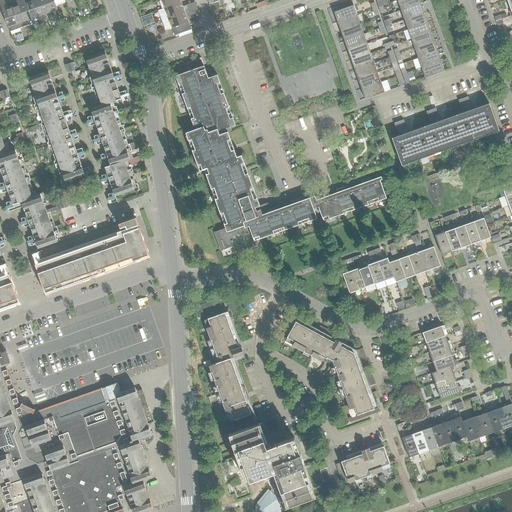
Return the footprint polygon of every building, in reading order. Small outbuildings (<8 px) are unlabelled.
[(19,28),(18,24),(11,6),(6,8),(3,0),(0,0),(0,5),(8,27),(10,32),(19,28)] [(29,25),(27,20),(20,0),(15,0),(17,4),(11,6),(18,24),(19,28),(29,25)] [(20,0),(27,20),(37,17),(31,0),(28,0),(26,1),(25,0),(20,0)] [(31,0),(37,17),(47,13),(41,0),(31,0)] [(53,1),(52,0),(41,0),(47,13),(57,10),(53,0),(53,1)] [(161,0),(165,9),(181,3),(179,0),(161,0)] [(419,3),(418,0),(397,0),(400,10),(419,3)] [(182,8),(181,3),(165,9),(168,18),(184,12),(183,11),(189,9),(191,13),(197,11),(194,3),(182,8)] [(400,10),(404,20),(423,13),(419,3),(400,10)] [(352,5),(333,12),(337,22),(356,15),(352,5)] [(198,14),(197,11),(191,13),(189,9),(183,11),(184,12),(168,18),(172,29),(175,28),(177,36),(191,31),(186,18),(198,14)] [(426,23),(423,13),(404,20),(407,29),(426,23)] [(340,32),(359,25),(356,15),(337,22),(340,32)] [(426,23),(407,29),(410,39),(430,32),(426,23)] [(343,41),(363,34),(359,25),(340,32),(343,41)] [(410,39),(414,49),(433,42),(430,32),(410,39)] [(363,34),(343,41),(347,51),(366,44),(363,34)] [(437,52),(433,42),(414,49),(417,58),(437,52)] [(347,51),(350,61),(370,54),(366,44),(347,51)] [(88,67),(107,61),(104,51),(85,58),(88,67)] [(440,61),(437,52),(417,58),(421,68),(440,61)] [(373,63),(370,54),(350,61),(354,70),(373,63)] [(111,70),(107,61),(88,67),(92,77),(111,70)] [(440,61),(421,68),(424,78),(444,71),(440,61)] [(377,73),(373,63),(354,70),(357,80),(377,73)] [(207,77),(206,73),(195,77),(192,69),(175,76),(193,126),(201,123),(202,126),(185,133),(199,171),(204,170),(225,228),(214,232),(221,251),(232,247),(235,254),(248,249),(246,246),(251,244),(250,242),(317,218),(313,208),(318,206),(323,220),(386,197),(380,179),(372,182),(370,177),(361,180),(363,185),(347,191),(345,186),(336,189),(338,194),(322,200),(320,195),(315,197),(314,195),(301,199),(300,197),(292,200),(293,205),(277,211),(275,206),(268,209),(266,202),(260,205),(241,154),(236,156),(227,131),(230,130),(229,127),(235,124),(216,74),(207,77)] [(102,105),(109,102),(110,103),(121,99),(122,101),(127,99),(127,97),(129,97),(127,90),(119,93),(115,82),(121,80),(120,78),(122,78),(120,71),(115,73),(116,74),(113,75),(111,70),(92,77),(94,84),(90,85),(92,92),(96,90),(101,105),(102,105)] [(48,71),(28,78),(32,88),(51,81),(48,71)] [(380,83),(377,73),(357,80),(361,90),(380,83)] [(51,81),(32,88),(35,97),(54,90),(51,81)] [(384,92),(380,83),(361,90),(364,99),(384,92)] [(56,95),(54,90),(35,97),(38,104),(33,105),(36,112),(40,110),(44,122),(40,124),(42,130),(46,129),(51,141),(47,143),(49,149),(53,148),(57,160),(53,162),(56,168),(60,167),(64,179),(60,180),(62,187),(67,185),(65,182),(84,175),(85,178),(91,176),(90,174),(92,173),(90,167),(82,169),(78,159),(84,157),(84,155),(86,154),(83,148),(75,151),(72,140),(78,138),(77,136),(79,135),(77,129),(69,132),(65,122),(71,120),(70,117),(72,117),(70,110),(62,113),(58,103),(64,101),(64,99),(66,98),(63,92),(59,93),(59,94),(56,95)] [(461,112),(456,114),(466,142),(498,130),(488,103),(471,109),(467,96),(457,100),(461,112)] [(111,108),(110,103),(109,102),(102,105),(101,105),(90,109),(92,116),(87,118),(88,120),(85,120),(88,127),(95,124),(99,134),(93,136),(94,138),(92,139),(94,146),(102,143),(106,153),(100,155),(101,157),(99,158),(101,164),(105,163),(105,162),(108,161),(110,165),(104,167),(107,174),(101,176),(102,178),(100,179),(102,185),(110,182),(113,193),(108,195),(108,197),(106,198),(109,204),(117,201),(115,196),(134,189),(134,192),(139,190),(136,184),(133,185),(128,173),(132,171),(130,165),(126,166),(124,161),(130,159),(127,152),(135,149),(133,143),(125,146),(120,133),(124,132),(122,125),(118,127),(114,114),(118,113),(116,106),(111,108)] [(429,124),(423,126),(433,153),(466,142),(456,114),(439,120),(435,108),(425,112),(429,124)] [(368,113),(372,127),(379,124),(374,111),(368,113)] [(423,126),(407,131),(403,119),(393,123),(398,135),(391,138),(401,165),(433,153),(423,126)] [(503,144),(487,148),(489,154),(505,149),(503,144)] [(0,155),(0,172),(1,172),(5,182),(0,183),(0,193),(8,191),(11,201),(6,203),(6,205),(4,206),(6,212),(23,207),(33,203),(32,200),(37,198),(36,195),(34,192),(30,193),(26,181),(30,180),(28,173),(24,175),(19,162),(23,161),(21,154),(17,156),(15,150),(6,153),(0,155)] [(504,196),(511,193),(511,182),(500,186),(504,196)] [(33,203),(23,207),(24,210),(22,211),(24,218),(19,220),(19,222),(17,222),(20,229),(27,226),(31,236),(25,238),(26,240),(24,241),(26,248),(36,244),(38,248),(57,242),(54,234),(63,231),(60,225),(52,228),(47,213),(67,206),(63,196),(52,200),(54,207),(46,210),(40,194),(36,195),(37,198),(32,200),(33,203)] [(490,214),(484,216),(486,223),(492,221),(490,214)] [(148,256),(149,256),(135,217),(31,254),(45,293),(75,282),(75,280),(88,276),(89,277),(105,271),(104,270),(118,265),(118,267),(134,261),(134,260),(147,255),(148,256)] [(490,237),(482,217),(472,221),(480,243),(484,241),(484,239),(490,237)] [(472,221),(463,224),(470,244),(476,242),(476,244),(480,243),(472,221)] [(463,224),(453,228),(461,250),(465,248),(464,246),(470,244),(463,224)] [(457,251),(461,250),(453,228),(444,231),(451,251),(457,249),(457,251)] [(451,251),(444,231),(434,235),(441,255),(442,256),(446,255),(445,253),(451,251)] [(498,234),(491,237),(493,242),(500,240),(498,234)] [(427,246),(427,248),(422,249),(426,260),(420,262),(424,272),(440,266),(433,246),(432,246),(432,244),(427,246)] [(406,253),(414,275),(424,272),(420,262),(426,260),(422,249),(411,254),(410,252),(406,253)] [(403,256),(398,258),(405,279),(414,275),(406,253),(402,255),(403,256)] [(381,259),(376,261),(383,281),(393,277),(387,260),(388,260),(387,257),(385,257),(385,255),(381,257),(381,259)] [(387,260),(393,277),(395,282),(405,279),(398,258),(392,260),(391,258),(388,260),(387,260)] [(370,261),(366,262),(374,284),(383,281),(376,261),(370,263),(370,261)] [(361,277),(355,280),(359,289),(374,284),(366,262),(362,263),(363,266),(357,267),(361,277)] [(0,307),(2,306),(3,308),(19,302),(5,264),(0,265),(0,307)] [(349,293),(359,289),(355,280),(361,277),(357,267),(346,271),(345,269),(342,271),(342,272),(342,273),(349,293)] [(231,296),(225,298),(229,310),(235,308),(231,296)] [(198,306),(200,312),(220,305),(218,299),(198,306)] [(219,309),(202,316),(202,318),(203,320),(207,319),(210,326),(206,328),(216,355),(216,356),(218,362),(210,365),(209,360),(207,361),(203,363),(204,367),(209,365),(226,414),(230,412),(233,420),(225,423),(229,434),(230,434),(255,425),(245,399),(244,395),(231,358),(234,357),(240,355),(243,353),(241,347),(237,348),(224,312),(221,313),(219,309)] [(319,355),(326,359),(330,361),(332,360),(350,409),(354,407),(357,415),(348,418),(349,422),(379,412),(377,408),(374,409),(353,353),(340,345),(341,342),(336,339),(335,343),(292,319),(279,341),(283,343),(287,338),(294,341),(292,345),(317,359),(319,355)] [(422,332),(422,333),(425,342),(446,335),(444,330),(446,329),(444,326),(443,326),(442,325),(422,332)] [(329,336),(331,332),(320,326),(317,330),(329,336)] [(446,335),(425,342),(429,352),(451,344),(450,341),(448,341),(446,335)] [(432,362),(453,354),(451,348),(452,348),(451,344),(429,352),(432,362)] [(362,348),(356,351),(361,363),(367,360),(362,348)] [(0,511),(144,511),(150,510),(152,510),(154,509),(153,507),(146,488),(145,486),(143,480),(152,477),(138,440),(151,435),(147,423),(153,421),(147,404),(141,390),(136,391),(134,387),(125,391),(120,392),(117,384),(117,383),(116,383),(111,384),(110,385),(56,404),(54,405),(41,410),(39,410),(35,411),(35,410),(29,407),(19,403),(5,364),(10,362),(6,351),(1,353),(0,350),(0,511)] [(453,365),(453,366),(457,364),(456,363),(458,363),(456,359),(455,360),(453,354),(432,362),(436,371),(453,365)] [(431,373),(434,383),(444,379),(446,385),(457,381),(452,370),(454,369),(453,366),(453,365),(436,371),(431,373)] [(375,384),(371,371),(365,374),(369,386),(375,384)] [(440,399),(460,391),(460,390),(461,390),(460,386),(459,387),(457,381),(446,385),(444,379),(434,383),(440,399)] [(413,392),(418,407),(425,404),(420,389),(413,392)] [(511,404),(511,403),(511,404),(510,404),(509,402),(506,403),(507,405),(501,407),(505,417),(499,419),(502,429),(511,425),(511,404)] [(266,421),(265,418),(260,404),(254,407),(260,423),(266,421)] [(489,410),(485,411),(493,433),(502,429),(499,419),(505,417),(501,407),(489,411),(489,410)] [(478,438),(493,433),(485,411),(481,412),(482,414),(476,416),(480,426),(474,428),(478,438)] [(464,419),(461,420),(466,437),(468,442),(478,438),(474,428),(480,426),(476,416),(465,420),(464,419)] [(453,417),(449,419),(457,440),(466,437),(461,420),(460,417),(454,419),(453,417)] [(445,422),(440,424),(447,444),(457,440),(449,419),(445,420),(445,422)] [(255,425),(230,434),(232,433),(241,457),(249,481),(272,473),(276,484),(259,504),(258,507),(258,510),(258,511),(273,511),(314,497),(303,465),(301,460),(299,454),(300,453),(298,448),(294,437),(268,447),(260,423),(255,425)] [(434,424),(430,426),(437,447),(447,444),(440,424),(435,426),(434,424)] [(427,429),(421,431),(428,451),(437,447),(430,426),(426,427),(427,429)] [(415,431),(410,432),(418,454),(428,451),(421,431),(415,433),(415,431)] [(409,458),(418,454),(410,432),(406,434),(407,436),(401,438),(409,458)] [(341,462),(335,465),(341,482),(382,467),(381,466),(389,463),(383,446),(369,451),(368,448),(362,450),(363,453),(341,461),(341,462)] [(499,447),(484,453),(486,458),(501,452),(499,447)] [(324,469),(328,467),(323,455),(319,457),(324,469)] [(326,468),(319,471),(324,482),(330,479),(326,468)] [(336,489),(333,483),(325,486),(327,492),(336,489)]
